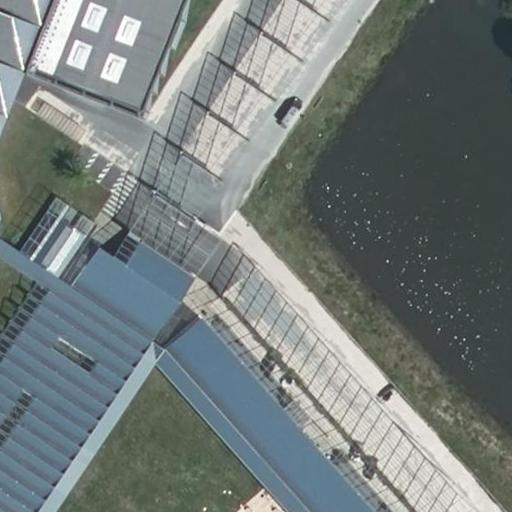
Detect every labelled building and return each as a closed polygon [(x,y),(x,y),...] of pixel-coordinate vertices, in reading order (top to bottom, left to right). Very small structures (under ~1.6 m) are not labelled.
[(0,0),(0,222),(4,219),(0,202),(0,138),(26,73),(43,29),(74,42),(64,0),(0,0)] [(141,118),(187,0),(64,0),(74,42),(43,29),(26,73),(141,118)] [(34,257),(62,276),(90,236),(63,217),(34,257)] [(128,264),(100,245),(73,284),(153,339),(196,277),(144,240),(128,264)] [(35,511),(146,350),(51,286),(0,361),(0,511),(35,511)] [(370,511),(202,318),(167,348),(309,511),(370,511)]
